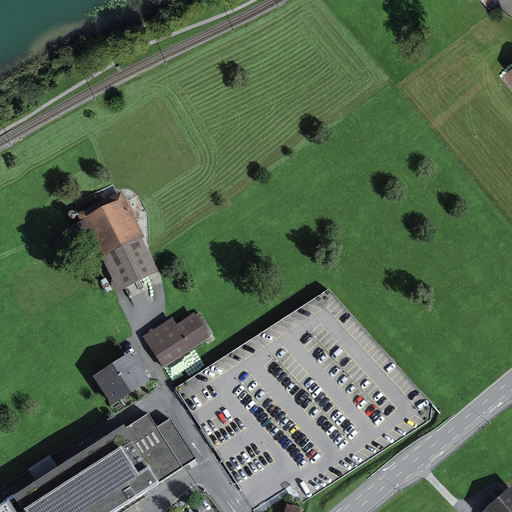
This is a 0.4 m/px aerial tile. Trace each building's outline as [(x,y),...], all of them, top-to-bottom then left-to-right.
[(511,64),(503,72),(511,83),(511,64)] [(118,293),(160,273),(143,240),(145,238),(135,218),(137,217),(128,200),(126,201),(122,191),(76,214),(80,221),(60,231),(71,252),(92,242),(118,293)] [(143,337),(163,368),(211,338),(210,337),(214,334),(200,313),(196,316),(194,314),(177,325),(172,318),(143,337)] [(130,353),(93,377),(112,406),(150,382),(143,372),(147,369),(137,354),(133,357),(130,353)] [(124,426),(13,498),(22,511),(117,511),(160,485),(159,483),(183,468),(157,427),(148,414),(126,428),(124,426)] [(157,427),(183,468),(197,459),(171,419),(157,427)] [(511,511),(511,486),(483,511),(511,511)] [(14,511),(9,501),(0,506),(0,511),(14,511)]
